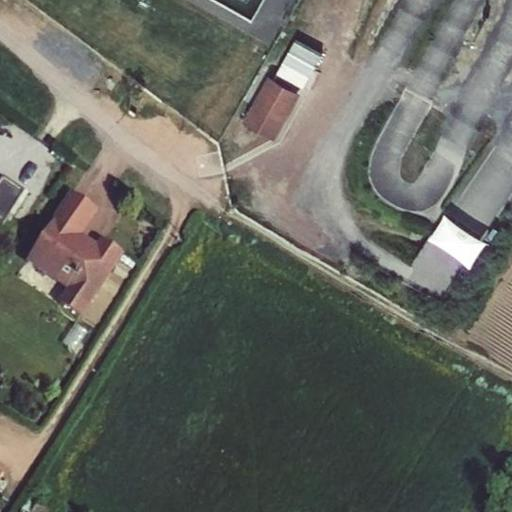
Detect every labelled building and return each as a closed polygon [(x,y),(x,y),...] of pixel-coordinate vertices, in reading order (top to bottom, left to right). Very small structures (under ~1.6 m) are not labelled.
[(296,36),(280,69),(309,82),(324,49),(296,36)] [(279,136),(303,87),(270,71),(246,120),(279,136)] [(25,193),(3,178),(0,181),(0,220),(5,224),(25,193)] [(79,317),(122,255),(103,241),(98,249),(80,236),(97,211),(73,194),(28,260),(71,289),(60,304),(79,317)] [(103,201),(90,226),(108,235),(121,211),(103,201)] [(476,258),(488,232),(444,212),(432,237),(476,258)] [(14,508),(20,511),(53,511),(23,493),(14,508)]
